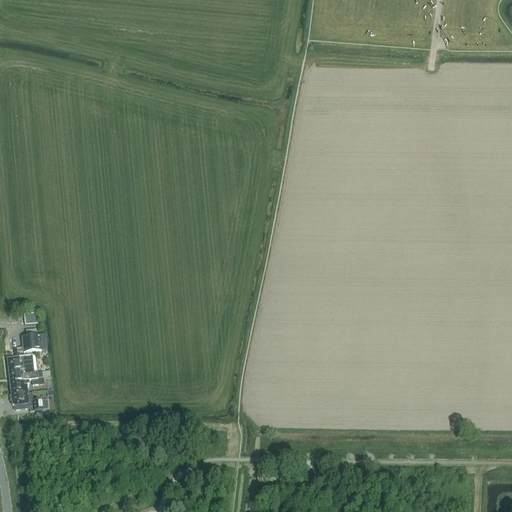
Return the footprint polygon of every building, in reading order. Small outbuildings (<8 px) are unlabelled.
[(37,315),(24,316),(25,326),(38,325),(37,315)] [(23,355),(42,353),(40,336),(37,336),(26,337),(21,338),(23,355)] [(24,358),(7,360),(9,372),(32,369),(31,369),(30,357),(24,358)] [(38,380),(43,379),(42,373),(37,374),(37,373),(34,374),(34,369),(31,369),(32,369),(9,372),(10,383),(29,381),(32,381),(38,380)] [(29,385),(29,381),(10,383),(11,395),(28,393),(27,385),(29,385)] [(28,393),(11,395),(13,407),(15,407),(15,412),(30,410),(29,405),(28,394),(28,393)] [(43,412),(42,401),(33,402),(34,413),(43,412)]
